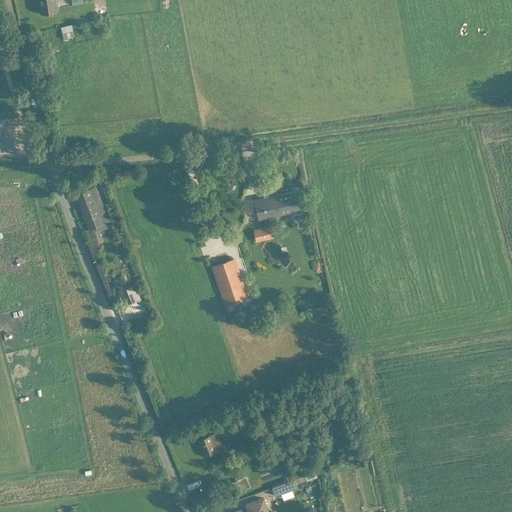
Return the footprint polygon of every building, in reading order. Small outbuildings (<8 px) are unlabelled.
[(55,0),(38,0),(41,13),(57,11),(55,0)] [(75,36),(72,23),(66,25),(68,31),(62,32),(64,39),(75,36)] [(97,225),(109,220),(95,186),(76,194),(89,228),(97,225)] [(258,219),(302,210),(298,189),(254,199),(258,219)] [(274,237),(270,225),(252,229),(255,241),(274,237)] [(98,229),(87,233),(92,245),(103,241),(98,229)] [(243,300),(232,261),(213,266),(224,305),(243,300)] [(137,301),(149,297),(146,285),(133,288),(137,301)] [(203,456),(223,448),(214,430),(195,438),(203,456)] [(310,473),(311,480),(323,479),(322,472),(310,473)] [(282,489),(285,499),(299,494),(296,484),(282,489)] [(210,486),(199,488),(201,500),(212,498),(210,486)] [(246,511),(269,511),(263,495),(243,502),(246,511)]
